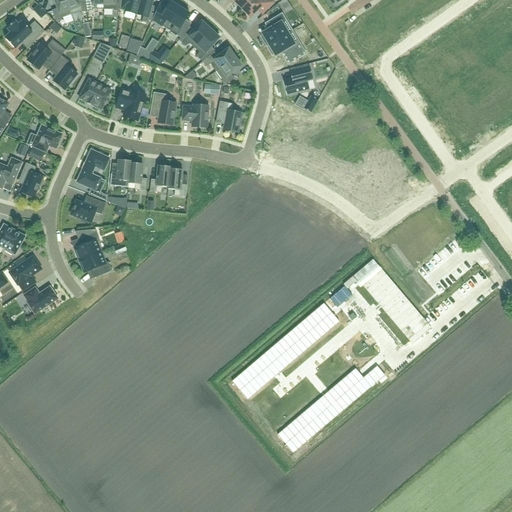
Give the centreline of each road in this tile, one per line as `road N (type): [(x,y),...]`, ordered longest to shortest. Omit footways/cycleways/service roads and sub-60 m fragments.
road 1 (residential): [(470,0),(380,63),(455,169)]
road 2 (residential): [(436,185),(374,227),(295,183),(234,161)]
road 3 (residential): [(234,161),(246,155),(263,81),(247,50),(196,0)]
road 4 (residential): [(234,161),(84,130)]
road 5 (unclassified): [(511,288),(436,185)]
